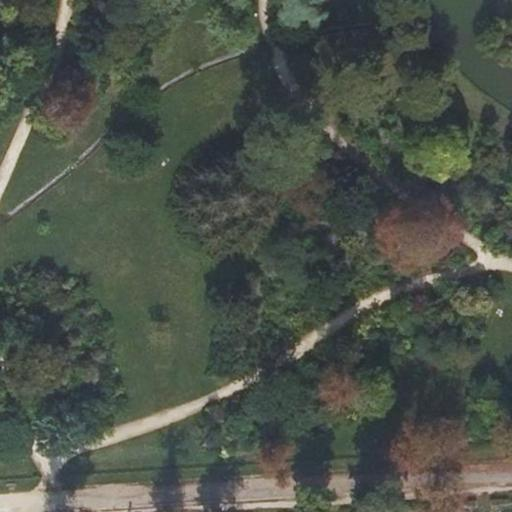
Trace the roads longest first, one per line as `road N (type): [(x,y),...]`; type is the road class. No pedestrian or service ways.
road 1 (motorway): [(0,79),(511,129)]
road 2 (track): [(511,479),(0,508)]
